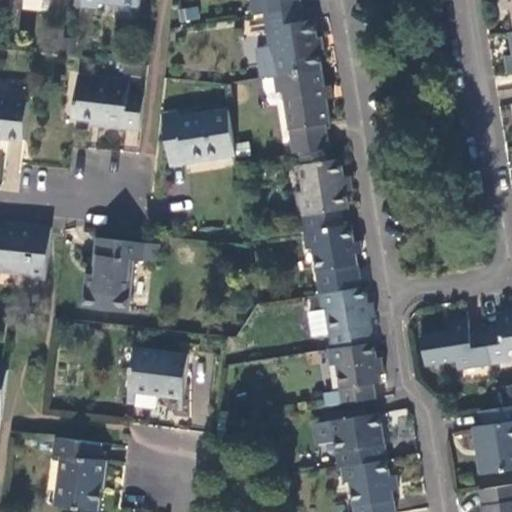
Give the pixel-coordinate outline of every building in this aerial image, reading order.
[(263,0),(265,12),(302,6),(300,0),(263,0)] [(511,9),(511,0),(503,0),(505,10),(511,9)] [(265,12),(275,75),(322,68),(319,49),(317,36),(314,19),(304,20),(302,6),(265,12)] [(284,91),(294,153),(330,147),(326,124),(331,123),(327,100),(325,84),(322,68),(275,75),(278,92),(284,91)] [(104,125),(141,129),(145,93),(129,91),(130,82),(78,76),(75,117),(93,119),(104,120),(104,125)] [(0,136),(3,137),(24,139),(28,101),(0,97),(0,136)] [(194,162),(236,154),(228,108),(179,115),(178,111),(163,113),(170,159),(192,156),(194,162)] [(148,150),(149,137),(99,134),(98,147),(148,150)] [(171,165),(194,162),(192,156),(170,159),(171,165)] [(298,192),(304,232),(306,232),(343,226),(341,210),(350,209),(347,191),(345,177),(341,158),(300,165),(304,191),(298,192)] [(350,177),(345,177),(347,191),(353,190),(350,177)] [(29,277),(47,279),(53,229),(8,225),(7,233),(0,232),(0,270),(30,274),(29,277)] [(354,243),(352,225),(343,226),(306,232),(309,249),(314,248),(320,294),(362,288),(356,254),(354,243)] [(146,244),(99,238),(94,275),(87,274),(84,307),(129,312),(135,260),(144,261),(146,244)] [(368,304),(366,287),(362,288),(320,294),(323,311),(329,310),(335,349),(372,343),(370,328),(372,328),(370,318),(368,304)] [(370,318),(376,317),(374,303),(368,304),(370,318)] [(500,325),(486,327),(492,365),(511,362),(511,311),(499,313),(500,325)] [(459,371),(492,365),(486,327),(471,329),(469,318),(450,321),(451,330),(422,334),(428,366),(457,362),(459,371)] [(377,359),(375,343),(372,343),(335,349),(329,349),(332,365),(338,365),(344,404),(375,399),(372,384),(381,383),(380,374),(377,359)] [(190,356),(134,348),(129,392),(137,393),(185,399),(190,356)] [(0,421),(3,422),(9,370),(0,368),(0,421)] [(136,405),(137,393),(129,392),(128,404),(136,405)] [(511,470),(511,406),(499,409),(481,412),(483,426),(475,427),(483,475),(511,470)] [(337,441),(341,467),(344,467),(377,461),(375,446),(386,445),(381,413),(315,424),(319,444),(337,441)] [(100,461),(102,444),(57,438),(55,456),(62,457),(57,506),(100,511),(106,462),(100,461)] [(388,460),(386,445),(375,446),(377,461),(388,460)] [(352,483),(356,511),(394,511),(392,501),(394,500),(393,491),(391,477),(388,460),(377,461),(344,467),(346,484),(352,483)] [(397,476),(391,477),(393,491),(399,490),(397,476)] [(511,511),(511,485),(482,491),(484,506),(483,506),(483,511),(511,511)]
